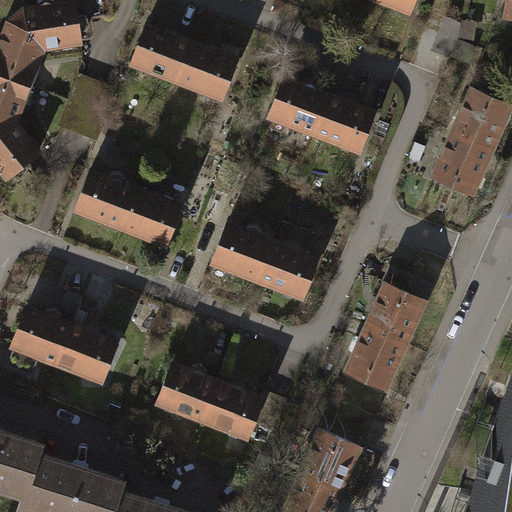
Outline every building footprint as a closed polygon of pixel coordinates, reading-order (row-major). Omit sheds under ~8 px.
[(27,31),(46,51),(83,46),(76,0),(64,0),(24,6),(27,31)] [(410,0),(379,0),(407,10),(410,0)] [(511,0),(500,0),(498,13),(511,15),(511,0)] [(27,31),(24,6),(19,11),(6,21),(0,36),(0,73),(32,85),(46,51),(27,31)] [(459,21),(443,14),(429,49),(448,57),(449,53),(457,36),(459,21)] [(460,17),(459,21),(457,36),(473,38),(476,19),(460,17)] [(130,65),(176,83),(193,40),(146,22),(130,65)] [(475,44),(457,36),(449,53),(467,62),(475,44)] [(194,40),(193,40),(176,83),(224,101),(240,58),(208,45),(194,40)] [(69,98),(88,106),(97,79),(81,73),(79,72),(69,98)] [(0,125),(19,122),(32,85),(0,73),(0,125)] [(266,118),(314,136),(329,96),(281,78),(266,118)] [(115,86),(97,79),(88,106),(105,112),(115,86)] [(446,127),(490,147),(511,101),(467,81),(446,127)] [(376,114),(329,96),(314,136),(361,154),(376,114)] [(61,127),(77,133),(88,106),(69,98),(58,126),(61,127)] [(105,112),(88,106),(77,133),(95,140),(98,133),(105,112)] [(0,125),(0,173),(6,181),(43,152),(19,122),(0,125)] [(490,147),(446,127),(425,172),(469,192),(490,147)] [(74,211),(121,228),(137,187),(113,177),(90,169),(74,211)] [(185,204),(137,187),(121,228),(169,246),(185,204)] [(213,264),(258,282),(275,240),(229,222),(213,264)] [(321,258),(275,240),(258,282),(305,300),(321,258)] [(364,326),(408,345),(428,300),(384,281),(364,326)] [(4,345),(50,362),(66,319),(21,302),(4,345)] [(113,337),(66,319),(50,362),(96,380),(113,337)] [(408,345),(364,326),(345,370),(389,389),(408,345)] [(153,403),(198,419),(213,377),(168,360),(153,403)] [(511,511),(511,374),(508,385),(503,401),(480,469),(465,511),(511,511)] [(261,394),(213,377),(198,419),(204,422),(245,437),(250,421),(261,394)] [(263,389),(261,394),(250,421),(273,430),(285,397),(263,389)] [(297,472),(336,489),(355,445),(316,429),(297,472)] [(40,445),(0,432),(0,481),(26,490),(37,455),(40,445)] [(122,481),(37,455),(26,490),(23,500),(60,511),(111,511),(118,492),(122,481)] [(325,511),(336,489),(297,472),(279,511),(325,511)] [(182,511),(118,492),(111,511),(182,511)]
